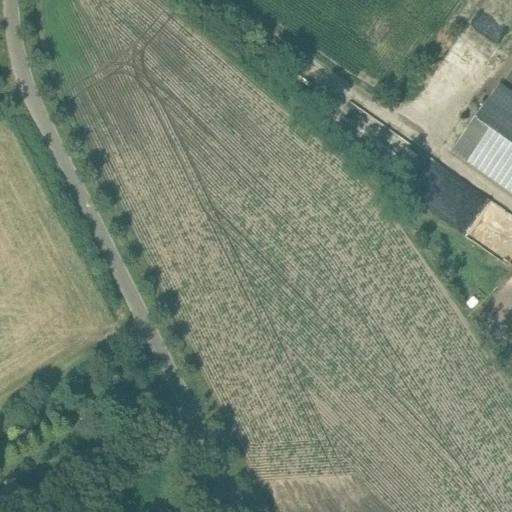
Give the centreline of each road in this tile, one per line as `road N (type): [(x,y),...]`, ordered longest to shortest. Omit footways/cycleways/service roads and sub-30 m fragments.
road 1 (unclassified): [(241,511),(28,91),(12,0)]
road 2 (unclassified): [(397,123),(223,0)]
